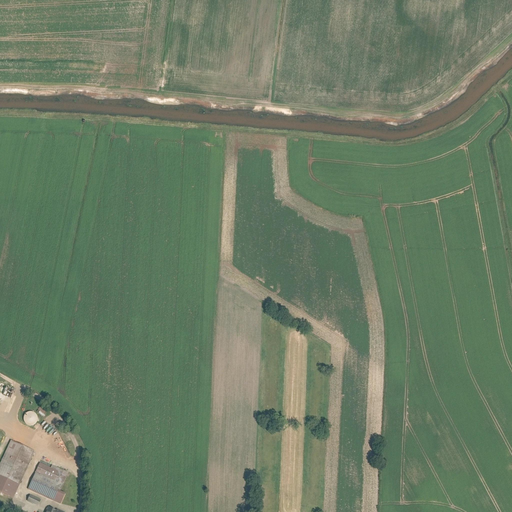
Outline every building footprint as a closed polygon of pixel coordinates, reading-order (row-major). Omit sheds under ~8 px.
[(12,398),(17,391),(9,387),(5,394),(12,398)] [(24,418),(33,427),(41,419),(32,411),(24,418)] [(35,451),(10,440),(0,462),(0,491),(14,498),(35,451)] [(27,489),(29,490),(70,508),(73,501),(57,494),(69,468),(60,464),(59,466),(40,458),(27,489)] [(28,495),(25,502),(36,507),(39,500),(28,495)]
